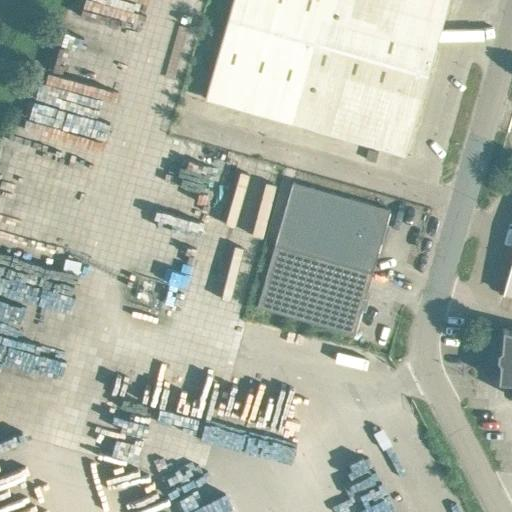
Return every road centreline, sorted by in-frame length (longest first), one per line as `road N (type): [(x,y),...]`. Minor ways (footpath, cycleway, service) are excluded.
road 1 (unclassified): [(511,22),(424,334),(425,373),(498,511)]
road 2 (unknown): [(164,0),(82,315)]
road 3 (unknown): [(82,315),(238,362),(330,402)]
road 4 (unknown): [(82,315),(52,421),(86,511)]
